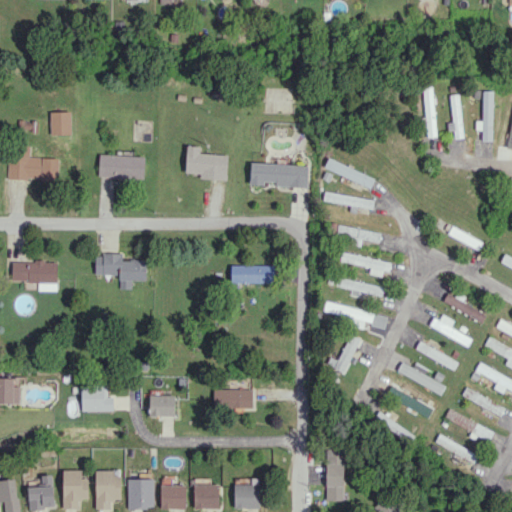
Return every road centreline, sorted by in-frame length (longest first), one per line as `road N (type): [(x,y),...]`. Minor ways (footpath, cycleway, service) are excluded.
road 1 (residential): [(295,511),(301,223),(0,216)]
road 2 (residential): [(430,257),(359,394)]
road 3 (residential): [(297,439),(152,440)]
road 4 (residential): [(511,296),(430,257),(400,213)]
